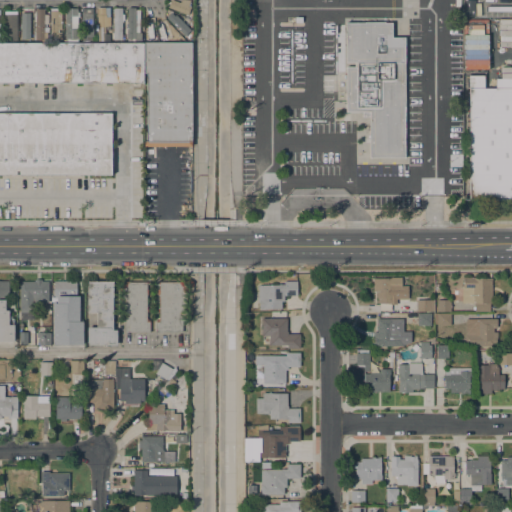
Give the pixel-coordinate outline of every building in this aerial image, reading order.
[(170,0),(173,0),(179,2),(179,0),(189,0),(188,5),(191,6),(187,16),(167,10),(170,0)] [(475,0),(475,16),(464,16),(464,0),(475,0)] [(110,26),(105,26),(105,41),(97,41),(97,31),(95,31),(95,25),(97,25),(96,8),(112,7),(112,17),(110,17),(110,26)] [(50,8),(57,8),(57,10),(61,10),(61,38),(50,38),(50,8)] [(65,8),(77,8),(77,12),(79,12),(79,18),(78,18),(78,39),(65,39),(65,8)] [(113,8),(121,8),(121,15),(125,15),(125,37),(126,37),(126,40),(113,40),(113,8)] [(127,8),(135,8),(135,10),(139,10),(139,33),(141,33),(141,41),(139,41),(139,43),(127,42),(127,38),(126,38),(127,8)] [(35,9),(44,9),(44,15),(48,15),(48,24),(44,24),(44,34),(49,34),(49,40),(35,40),(35,9)] [(16,30),(19,30),(19,34),(16,34),(16,41),(4,41),(4,11),(16,11),(16,30)] [(93,38),(82,38),(81,12),(92,11),(92,13),(93,38)] [(29,39),(33,39),(32,42),(24,42),(24,40),(20,40),(20,13),(30,13),(29,39)] [(464,19),(488,19),(488,59),(478,59),(478,61),(479,61),(479,64),(476,64),(476,69),(464,69),(464,19)] [(189,30),(180,22),(175,28),(183,36),(189,30)] [(404,158),(369,158),(369,117),(362,117),(362,112),(345,112),(345,67),(354,67),(354,63),(345,63),(345,23),(364,23),(364,22),(384,22),(384,23),(392,23),(392,37),(404,37),(404,158)] [(144,147),(144,141),(146,141),(146,73),(144,73),(144,42),(190,42),(191,146),(144,147)] [(0,44),(143,44),(143,82),(0,82),(0,44)] [(511,200),(468,200),(469,76),(483,76),(483,89),(496,89),(496,79),(511,79),(511,200)] [(0,113),(111,113),(111,176),(0,175),(0,113)] [(390,312),(390,311),(379,311),(379,312),(366,312),(366,306),(373,306),(373,305),(379,305),(379,303),(377,304),(377,298),(376,298),(376,291),(372,291),(372,278),(390,278),(390,277),(401,277),(401,285),(407,285),(407,299),(396,299),(396,304),(391,304),(391,312),(390,312)] [(474,311),(474,303),(462,303),(462,288),(463,288),(463,277),(474,277),(474,278),(492,278),(491,304),(489,304),(489,312),(474,311)] [(19,282),(35,281),(34,279),(41,279),(41,281),(48,281),(49,302),(45,302),(45,303),(41,303),(41,302),(34,302),(34,312),(20,312),(19,282)] [(0,281),(8,281),(9,297),(0,297),(0,281)] [(53,303),(57,303),(57,297),(54,297),(54,281),(76,281),(76,296),(79,296),(79,321),(83,321),(83,344),(53,345),(53,303)] [(258,286),(281,285),(281,284),(284,284),(284,281),(297,281),(297,296),(284,296),(284,301),(281,301),(281,309),(259,309),(258,309),(258,286)] [(87,327),(96,327),(96,312),(86,312),(86,286),(88,286),(88,282),(113,282),(112,330),(117,330),(117,345),(110,345),(110,346),(102,346),(87,346),(87,327)] [(125,321),(121,321),(121,282),(149,282),(149,284),(146,284),(146,289),(148,289),(148,295),(146,295),(146,309),(148,309),(148,312),(146,312),(146,319),(148,319),(148,322),(149,322),(149,332),(125,332),(125,321)] [(186,321),(182,321),(182,332),(155,332),(155,322),(159,322),(159,312),(157,312),(157,309),(158,309),(159,295),(157,295),(157,290),(159,290),(159,284),(156,284),(156,282),(186,282),(186,321)] [(0,341),(0,300),(4,300),(5,311),(8,311),(8,319),(13,319),(14,341),(0,341)] [(416,301),(434,300),(433,311),(416,311),(416,301)] [(450,300),(450,311),(437,311),(437,300),(450,300)] [(417,325),(417,314),(430,314),(430,325),(417,325)] [(450,314),(450,328),(434,328),(434,314),(450,314)] [(286,318),(286,332),(287,332),(287,334),(300,334),(300,348),(287,348),(287,345),(269,345),(269,336),(261,336),(261,318),(286,318)] [(393,319),(393,320),(401,321),(402,332),(402,335),(403,335),(403,346),(377,346),(374,346),(374,345),(373,345),(373,341),(374,341),(374,338),(373,338),(373,332),(377,332),(377,319),(393,319)] [(496,319),(496,328),(493,328),(493,332),(497,332),(497,345),(493,345),(493,346),(467,346),(467,345),(464,345),(464,335),(465,335),(465,319),(496,319)] [(19,332),(27,332),(27,344),(19,344),(19,332)] [(38,332),(50,332),(50,346),(38,346),(38,332)] [(419,343),(428,343),(428,345),(431,345),(431,359),(419,359),(419,343)] [(437,345),(449,345),(448,359),(436,359),(437,345)] [(285,356),(285,353),(300,353),(299,367),(287,367),(287,370),(285,370),(285,384),(262,384),(263,365),(259,365),(259,355),(285,356)] [(364,392),(364,387),(351,387),(351,365),(355,365),(355,353),(369,353),(369,365),(364,365),(364,374),(369,374),(369,373),(379,373),(379,369),(389,369),(389,392),(364,392)] [(511,353),(511,365),(498,365),(498,353),(511,353)] [(70,361),(83,361),(83,373),(70,374),(70,361)] [(116,374),(104,374),(103,361),(115,361),(115,368),(116,368),(116,374)] [(172,369),(166,380),(155,373),(157,370),(152,370),(152,361),(161,361),(161,363),(172,369)] [(40,362),(52,362),(52,376),(40,375),(40,362)] [(418,388),(418,389),(412,389),(412,392),(397,392),(397,387),(398,387),(399,375),(397,375),(397,364),(407,364),(407,363),(421,363),(422,374),(433,374),(433,388),(418,388)] [(478,375),(477,365),(487,365),(487,364),(495,364),(498,368),(498,375),(504,375),(504,389),(498,389),(498,390),(491,390),(491,394),(479,394),(478,375)] [(3,380),(3,368),(12,368),(12,380),(3,380)] [(129,368),(129,379),(144,379),(144,401),(140,401),(140,403),(124,404),(124,401),(119,401),(119,389),(116,389),(116,374),(116,368),(129,368)] [(470,368),(470,375),(469,375),(469,394),(460,394),(460,393),(449,393),(449,389),(444,389),(444,368),(470,368)] [(171,378),(175,382),(163,395),(158,391),(163,386),(171,378)] [(102,380),(102,379),(113,379),(113,411),(93,411),(93,402),(87,402),(87,380),(95,380),(102,380)] [(17,419),(10,419),(10,416),(1,416),(1,419),(0,419),(0,386),(4,386),(4,396),(17,396),(17,419)] [(255,398),(262,398),(262,393),(270,392),(270,393),(286,393),(287,406),(288,406),(288,409),(300,408),(300,423),(287,423),(287,419),(269,419),(269,414),(255,414),(255,398)] [(35,416),(35,419),(23,419),(23,396),(37,395),(37,396),(48,396),(49,416),(35,416)] [(55,397),(69,397),(69,404),(81,404),(81,419),(66,419),(66,421),(60,421),(60,419),(55,419),(55,397)] [(145,430),(145,423),(148,423),(148,404),(163,405),(163,410),(169,410),(169,419),(173,419),(173,413),(180,414),(179,431),(145,430)] [(279,426),(286,426),(300,426),(300,442),(287,442),(287,445),(285,445),(285,458),(259,458),(259,461),(243,461),(243,438),(257,438),(257,424),(267,425),(267,430),(279,430),(279,426)] [(175,435),(186,435),(186,443),(175,443),(175,435)] [(140,462),(140,448),(138,448),(138,441),(141,441),(141,436),(162,436),(162,450),(163,450),(163,462),(140,462)] [(417,486),(405,486),(405,485),(396,485),(396,476),(390,476),(390,456),(398,456),(398,459),(403,459),(403,456),(416,456),(416,459),(417,459),(417,486)] [(453,456),(453,473),(455,473),(455,477),(453,477),(453,479),(444,479),(444,483),(435,483),(433,475),(428,475),(428,474),(422,474),(422,463),(427,463),(427,456),(453,456)] [(458,491),(459,491),(459,489),(470,489),(470,485),(469,485),(469,475),(464,475),(464,466),(463,466),(463,464),(464,464),(464,460),(469,460),(469,459),(477,459),(477,456),(489,456),(489,473),(490,473),(490,485),(480,485),(480,491),(470,491),(470,502),(459,502),(459,500),(458,491)] [(371,459),(371,457),(380,457),(380,475),(381,475),(381,480),(371,480),(371,484),(361,484),(361,479),(356,479),(356,476),(355,476),(355,462),(360,462),(360,458),(371,459)] [(511,485),(505,485),(505,479),(501,479),(501,476),(500,476),(500,460),(506,460),(506,457),(511,457),(511,485)] [(260,495),(260,470),(263,470),(263,469),(281,470),(281,469),(286,469),(286,464),(300,464),(300,478),(286,478),(286,487),(283,487),(283,495),(260,495)] [(146,496),(146,495),(133,495),(133,491),(130,491),(130,486),(133,486),(133,471),(147,471),(147,476),(176,476),(176,496),(146,496)] [(41,496),(41,482),(48,482),(48,473),(69,473),(68,490),(63,490),(63,496),(41,496)] [(422,507),(422,488),(434,489),(433,506),(426,506),(426,507),(422,507)] [(398,489),(398,502),(385,502),(385,489),(398,489)] [(507,489),(507,505),(496,505),(495,489),(507,489)] [(364,490),(364,502),(350,502),(350,491),(364,490)] [(69,501),(68,511),(38,511),(38,501),(69,501)] [(133,511),(133,501),(154,501),(154,511),(133,511)] [(263,511),(263,504),(278,504),(278,502),(286,502),(286,501),(300,501),(300,511),(263,511)]
